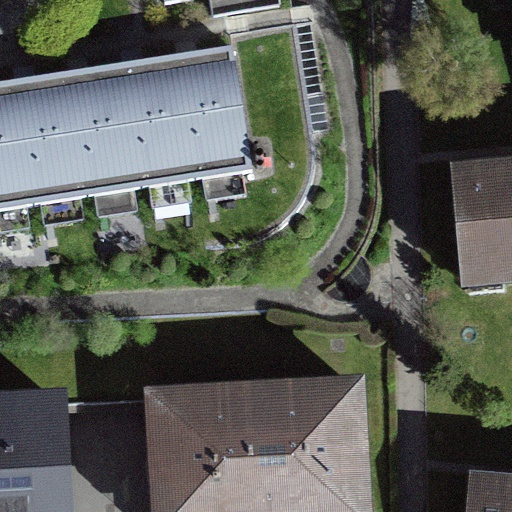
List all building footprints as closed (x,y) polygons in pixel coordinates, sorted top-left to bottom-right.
[(0,0),(0,326),(280,310),(340,284),(369,246),(382,187),(372,0),(0,0)] [(465,300),(511,295),(511,169),(453,174),(465,300)] [(372,511),(365,387),(150,401),(157,511),(372,511)] [(69,511),(64,404),(0,407),(0,511),(69,511)] [(511,511),(511,489),(473,487),(470,511),(511,511)]
